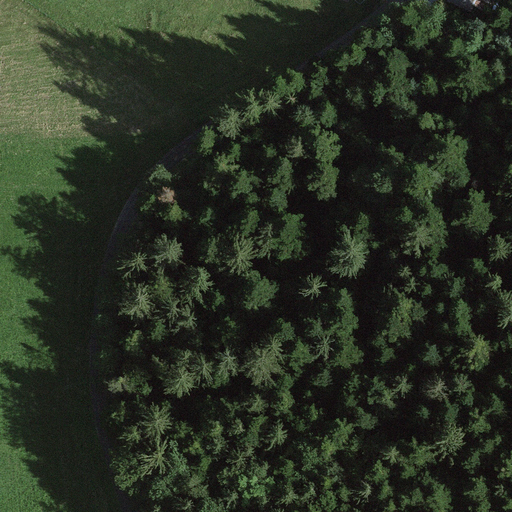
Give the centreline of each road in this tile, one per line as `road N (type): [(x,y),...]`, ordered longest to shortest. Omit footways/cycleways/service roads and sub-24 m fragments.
road 1 (track): [(131,511),(98,387),(100,308),(121,223),(177,153),(401,0)]
road 2 (track): [(465,511),(465,437),(483,394),(511,364)]
